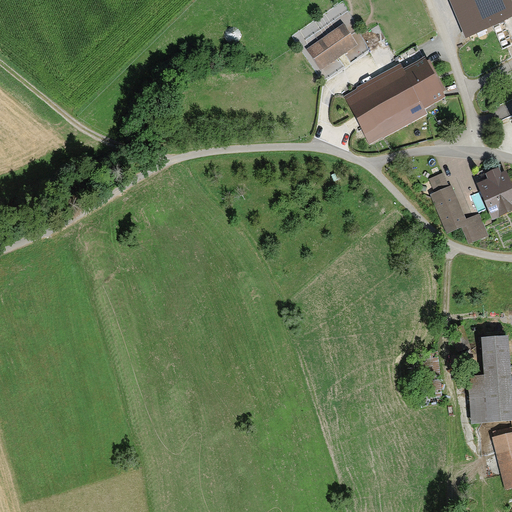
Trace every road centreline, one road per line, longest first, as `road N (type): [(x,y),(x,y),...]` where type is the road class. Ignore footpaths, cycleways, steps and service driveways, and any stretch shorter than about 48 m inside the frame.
road 1 (track): [(0,248),(168,159),(279,144),(367,162)]
road 2 (track): [(475,150),(476,129),(430,0)]
